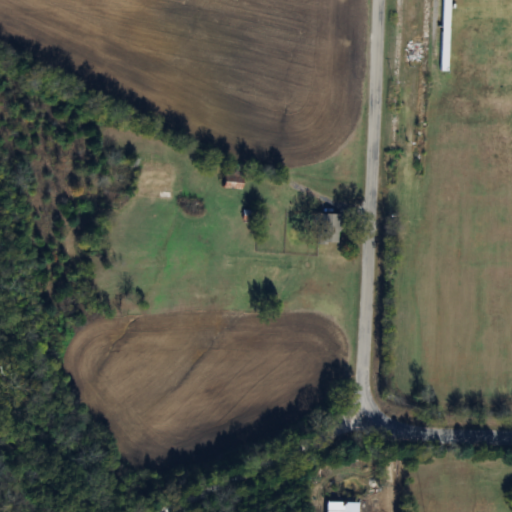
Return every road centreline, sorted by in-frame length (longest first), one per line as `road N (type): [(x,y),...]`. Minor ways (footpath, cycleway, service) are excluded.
road 1 (residential): [(377,0),(362,365),(370,409),(410,434),(511,438)]
road 2 (residential): [(171,511),(370,409)]
